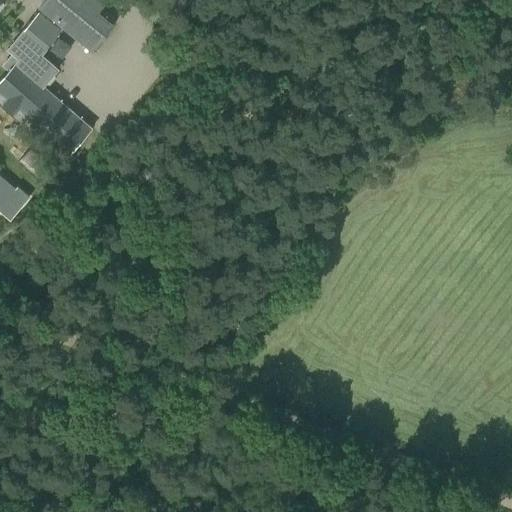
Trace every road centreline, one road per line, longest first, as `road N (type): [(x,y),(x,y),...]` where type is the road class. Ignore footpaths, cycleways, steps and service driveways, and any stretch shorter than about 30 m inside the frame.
road 1 (track): [(126,360),(511,505)]
road 2 (track): [(82,344),(171,511)]
